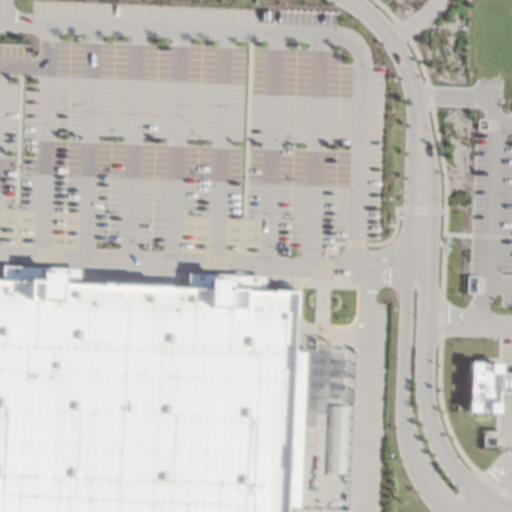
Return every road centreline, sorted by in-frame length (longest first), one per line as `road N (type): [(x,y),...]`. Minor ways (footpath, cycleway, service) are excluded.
road 1 (tertiary): [(506,511),(456,473),(424,409),(428,270)]
road 2 (tertiary): [(405,269),(401,415),(414,463),(450,511)]
road 3 (tertiary): [(428,270),(433,186),(413,97)]
road 4 (tertiary): [(413,97),(405,269)]
road 5 (tertiary): [(350,0),(382,24),(413,97)]
